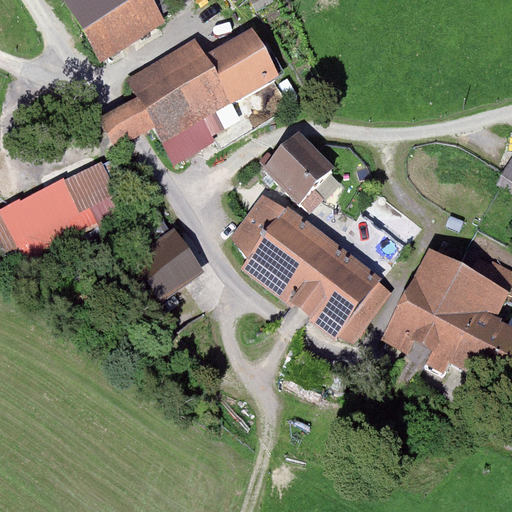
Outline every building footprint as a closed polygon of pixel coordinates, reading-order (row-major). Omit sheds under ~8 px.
[(68,0),(100,52),(170,9),(164,0),(68,0)] [(276,83),(254,43),(208,67),(231,108),(276,83)] [(202,57),(134,95),(163,146),(231,108),(208,67),(202,57)] [(110,131),(121,150),(154,131),(143,111),(110,131)] [(266,174),(310,217),(325,203),(316,194),(333,177),(299,142),(266,174)] [(0,254),(137,186),(123,157),(0,218),(0,254)] [(511,182),(511,162),(503,177),(511,182)] [(337,341),(379,288),(289,218),(286,221),(267,207),(237,245),(251,266),(247,271),(337,341)] [(197,276),(174,242),(141,264),(164,298),(197,276)] [(470,282),(503,301),(507,303),(511,295),(511,276),(484,259),(470,282)] [(503,301),(436,264),(396,334),(506,395),(511,384),(511,340),(488,327),(503,301)] [(193,342),(208,335),(214,320),(207,306),(192,300),(177,306),(172,321),(178,336),(193,342)]
